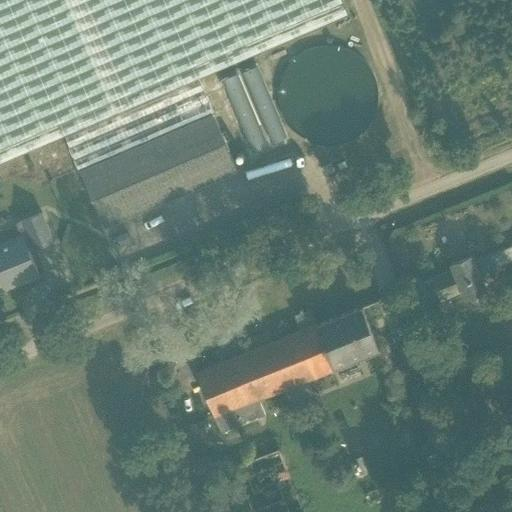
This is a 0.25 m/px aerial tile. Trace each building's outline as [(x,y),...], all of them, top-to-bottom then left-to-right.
[(0,0),(0,165),(68,139),(86,173),(217,118),(204,82),(349,18),(341,0),(0,0)] [(335,141),(341,152),(353,145),(356,145),(379,131),(370,96),(376,106),(371,86),(380,81),(374,60),(356,64),(347,49),(332,58),(330,48),(312,52),(288,67),(292,84),(295,89),(300,111),(284,120),(304,115),(310,124),(302,129),(312,146),(338,140),(335,141)] [(217,118),(86,173),(105,237),(245,175),(217,118)] [(48,212),(0,230),(0,303),(73,274),(48,212)] [(505,269),(511,266),(511,250),(499,256),(505,269)] [(482,286),(471,259),(425,277),(436,304),(482,286)] [(379,348),(356,299),(192,369),(218,430),(259,414),(252,399),(379,348)] [(281,446),(233,465),(250,511),(298,511),(307,509),(281,446)]
